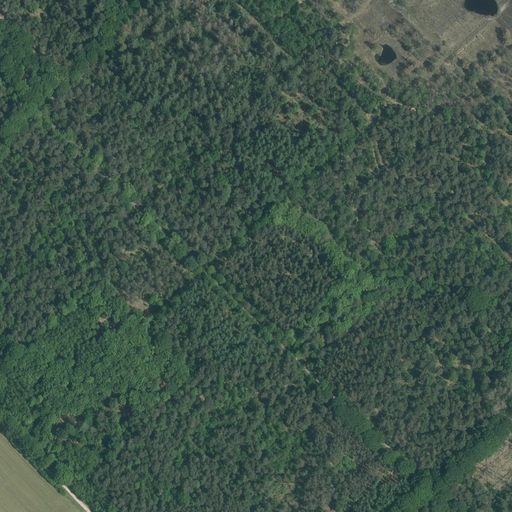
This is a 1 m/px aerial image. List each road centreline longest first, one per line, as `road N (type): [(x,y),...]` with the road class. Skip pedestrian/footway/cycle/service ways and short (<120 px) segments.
road 1 (track): [(117,187),(206,146),(288,72)]
road 2 (track): [(432,491),(339,401)]
road 3 (track): [(88,511),(0,422)]
